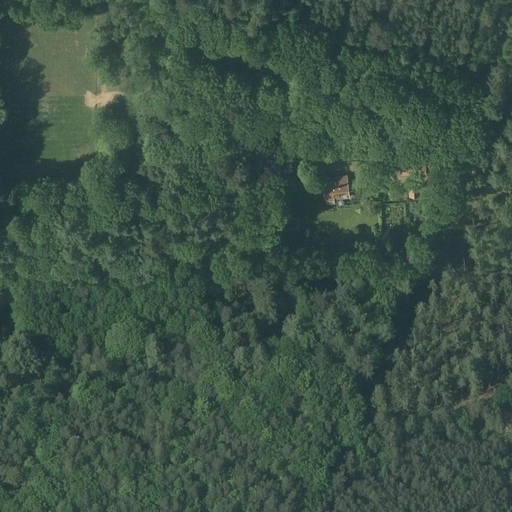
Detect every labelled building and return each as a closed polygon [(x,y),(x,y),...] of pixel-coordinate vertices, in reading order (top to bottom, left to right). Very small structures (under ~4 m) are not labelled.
[(337,155),(351,153),(349,143),(336,145),(337,155)] [(400,162),(400,172),(400,175),(427,173),(426,158),(400,160),(400,162)] [(400,172),(400,162),(381,163),(381,173),(400,172)] [(347,197),(346,175),(323,176),(324,198),(326,198),(326,203),(334,202),(334,198),(347,197)] [(409,187),(409,197),(417,197),(418,187),(409,187)] [(233,230),(235,237),(237,245),(248,242),(243,226),(233,230)]
